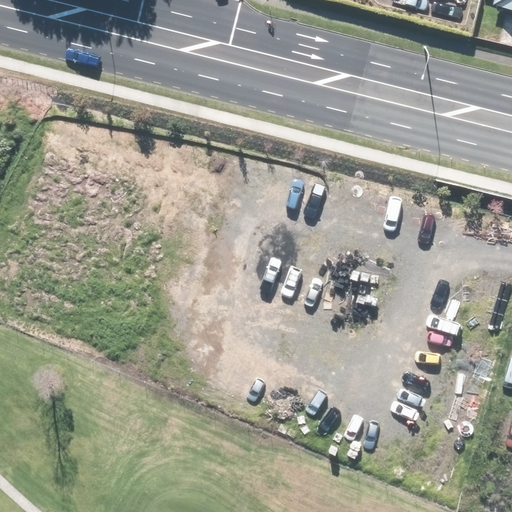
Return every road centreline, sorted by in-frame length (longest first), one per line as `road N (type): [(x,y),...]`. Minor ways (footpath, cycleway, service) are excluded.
road 1 (residential): [(464,226),(217,161),(163,342)]
road 2 (secondary): [(511,123),(184,42)]
road 3 (residential): [(464,226),(389,443)]
road 4 (secondary): [(184,42),(14,0)]
